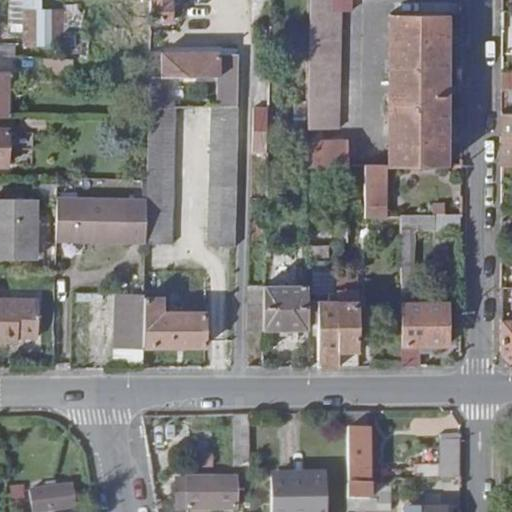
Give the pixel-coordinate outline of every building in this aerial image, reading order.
[(24,0),(12,0),(12,33),(24,33),(24,0)] [(24,0),(24,33),(24,47),(65,46),(65,14),(43,14),(42,0),(24,0)] [(148,0),(148,22),(169,22),(169,0),(148,0)] [(306,0),(307,11),(306,24),(306,39),(306,54),(306,68),(306,83),(305,97),(305,112),(305,127),(337,127),(337,112),(337,98),(337,83),(338,69),(338,55),(338,40),(339,25),(339,11),(349,12),(349,0),(306,0)] [(65,14),(65,46),(87,46),(86,14),(65,14)] [(390,166),(444,166),(444,14),(389,14),(389,77),(384,77),(384,87),(389,87),(390,166)] [(15,46),(0,45),(0,57),(7,57),(16,58),(15,46)] [(217,52),(148,53),(148,58),(147,106),(168,107),(168,77),(216,76),(215,106),(237,106),(237,58),(216,57),(217,52)] [(43,71),(70,71),(70,58),(43,58),(43,71)] [(511,70),(501,71),(501,90),(511,90),(511,70)] [(147,106),(147,119),(147,120),(146,136),(146,152),(145,168),(145,180),(145,183),(145,199),(144,214),(144,219),(144,230),(144,244),(170,245),(170,231),(171,214),(171,199),(171,183),(171,169),(171,153),(172,137),(172,121),(172,107),(168,107),(147,106)] [(237,124),(237,106),(215,106),(211,106),(210,122),(210,138),(210,153),(209,170),(208,185),(208,201),(207,216),(207,232),(207,246),(234,246),(234,233),(235,217),(235,201),(235,185),(236,171),(236,154),(236,138),(237,124)] [(266,154),(267,109),(253,109),(252,154),(266,154)] [(511,113),(501,113),(500,163),(511,163),(511,113)] [(346,142),(305,143),(304,167),(336,167),(345,167),(346,142)] [(383,214),(384,166),(364,166),(364,215),(383,214)] [(0,261),(35,263),(37,202),(0,200),(0,261)] [(462,229),(462,213),(428,214),(428,229),(462,229)] [(428,229),(428,214),(401,214),(401,230),(414,230),(428,229)] [(144,219),(55,217),(54,255),(83,255),(83,262),(143,263),(144,244),(144,230),(144,219)] [(414,230),(401,230),(401,290),(414,290),(414,230)] [(323,258),(305,258),(305,283),(305,301),(327,301),(327,297),(325,297),(324,276),(323,258)] [(332,276),(324,276),(325,297),(327,297),(327,301),(305,301),(305,321),(316,321),(318,366),(338,366),(337,275),(337,271),(333,271),(332,276)] [(338,366),(359,366),(358,275),(337,275),(338,366)] [(305,283),(264,284),(264,287),(264,304),(263,329),(305,329),(305,321),(305,301),(305,283)] [(264,304),(264,287),(249,286),(249,304),(264,304)] [(402,365),(418,366),(417,345),(446,344),(446,302),(422,302),(422,290),(414,290),(401,290),(402,365)] [(116,347),(142,347),(142,334),(143,321),(143,307),(143,298),(143,293),(117,293),(117,307),(116,320),(116,334),(116,347)] [(0,340),(3,341),(2,336),(15,336),(35,336),(35,298),(0,297),(0,340)] [(142,334),(142,347),(203,346),(203,314),(176,313),(176,308),(169,309),(169,314),(160,314),(161,298),(143,298),(143,307),(143,321),(142,334)] [(263,329),(264,304),(249,304),(247,304),(247,329),(263,329)] [(511,319),(499,320),(498,352),(510,365),(511,364),(511,319)] [(143,363),(144,351),(114,349),(114,361),(143,363)] [(347,411),(348,509),(389,509),(389,483),(375,483),(366,484),(367,457),(367,435),(367,425),(365,423),(365,411),(347,411)] [(249,413),(233,413),(233,467),(242,467),(249,467),(249,413)] [(440,477),(460,476),(460,439),(440,439),(440,477)] [(366,484),(375,483),(375,456),(367,457),(366,484)] [(416,477),(439,476),(438,464),(416,465),(416,477)] [(176,475),(177,505),(234,506),(234,475),(176,475)] [(323,511),(323,476),(270,476),(269,511),(323,511)] [(29,490),(32,511),(35,511),(73,506),(70,484),(29,490)]
